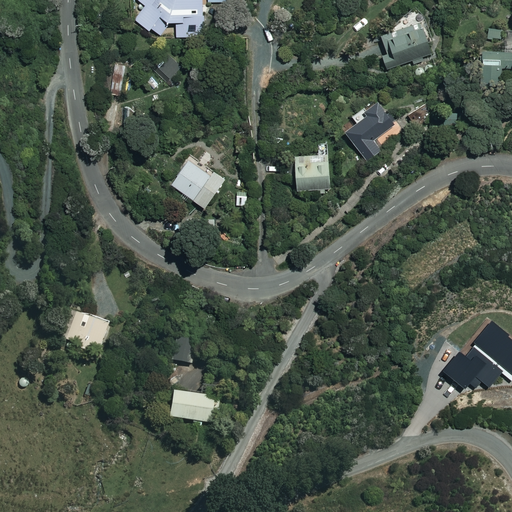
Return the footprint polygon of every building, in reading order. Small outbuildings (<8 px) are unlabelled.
[(202,0),(139,0),(147,6),(135,20),(150,32),(159,21),(176,26),(177,39),(205,37),(202,0)] [(422,21),(381,36),(384,44),(382,44),(386,55),(383,56),(388,70),(413,61),(414,65),(425,61),(424,57),(434,54),(422,21)] [(503,42),(503,30),(487,30),(487,42),(503,42)] [(511,33),(508,33),(508,44),(503,44),(503,50),(480,51),(480,77),(504,77),(503,69),(511,68),(511,33)] [(186,78),(181,72),(185,69),(172,54),(157,67),(161,72),(158,75),(171,90),(186,78)] [(365,114),(367,117),(346,132),(367,162),(383,151),(376,141),(397,126),(381,103),(365,114)] [(303,155),(304,166),(296,166),(297,192),(318,190),(319,195),(326,195),(326,190),(332,190),(329,145),(317,146),(318,154),(303,155)] [(228,178),(216,170),(212,176),(188,160),(171,185),(207,210),(228,178)] [(99,354),(110,325),(68,310),(58,339),(99,354)] [(173,337),(168,361),(192,365),(196,342),(173,337)] [(174,392),(171,419),(215,424),(218,397),(174,392)]
